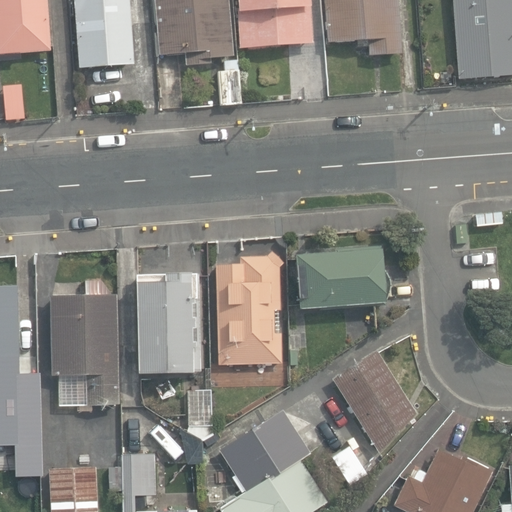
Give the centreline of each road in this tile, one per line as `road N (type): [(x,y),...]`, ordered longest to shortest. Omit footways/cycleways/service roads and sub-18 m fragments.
road 1 (residential): [(0,188),(424,158)]
road 2 (residential): [(511,382),(484,381),(450,354),(424,158)]
